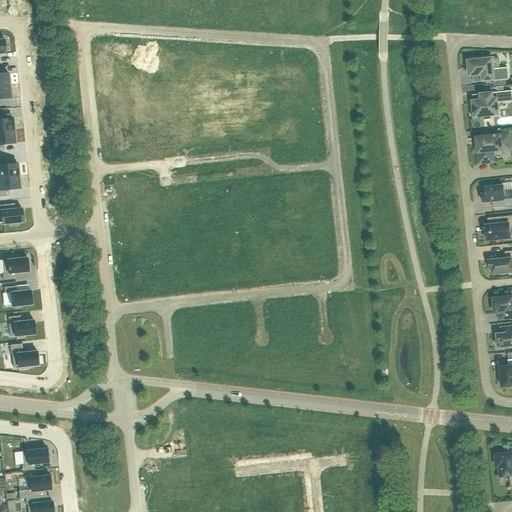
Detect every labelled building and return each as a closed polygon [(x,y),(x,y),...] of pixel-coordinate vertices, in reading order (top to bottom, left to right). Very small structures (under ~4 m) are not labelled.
[(475,61),(468,61),(470,75),(482,74),(483,82),(493,81),(494,85),(506,84),(506,80),(509,79),(508,68),(492,69),(491,59),(485,60),(485,57),(475,58),(475,61)] [(8,73),(0,74),(0,86),(9,86),(8,73)] [(9,86),(0,86),(0,99),(10,98),(9,86)] [(473,108),(471,108),(472,117),(481,116),(482,120),(491,119),(491,115),(498,114),(497,103),(511,100),(511,95),(511,91),(484,94),(480,94),(481,100),(472,101),(473,108)] [(0,119),(0,132),(14,131),(13,119),(0,119)] [(479,137),(476,138),(477,145),(479,163),(492,162),(494,162),(492,151),(508,149),(510,149),(508,134),(500,135),(499,129),(479,131),(479,137)] [(14,131),(0,132),(0,144),(15,143),(14,131)] [(1,165),(0,165),(0,178),(18,176),(17,164),(1,165)] [(18,176),(0,178),(0,190),(20,189),(18,176)] [(486,194),(482,194),(483,202),(493,201),(494,208),(511,205),(511,182),(502,184),(503,186),(485,187),(486,194)] [(0,211),(0,224),(10,223),(10,226),(19,225),(18,222),(23,222),(22,209),(0,211)] [(500,224),(485,225),(487,240),(511,238),(510,230),(511,229),(511,215),(499,217),(500,224)] [(505,259),(489,260),(490,269),(492,269),(492,274),(500,273),(500,275),(507,275),(507,273),(511,272),(511,260),(511,258),(511,250),(505,252),(505,259)] [(4,274),(2,274),(3,280),(15,279),(15,273),(29,272),(27,258),(16,259),(16,257),(10,258),(10,260),(2,260),(4,274)] [(16,286),(4,287),(4,293),(10,293),(12,307),(15,306),(15,308),(21,308),(21,306),(32,305),(31,291),(17,292),(16,286)] [(493,304),(492,305),(493,310),(494,311),(494,313),(499,313),(500,319),(510,318),(511,318),(511,296),(506,297),(504,296),(499,296),(498,298),(493,298),(493,304)] [(21,316),(8,317),(10,337),(18,336),(18,338),(24,338),(24,336),(35,334),(34,320),(21,322),(21,316)] [(497,336),(495,336),(495,342),(497,342),(498,348),(503,347),(503,349),(510,349),(510,347),(511,346),(511,326),(511,327),(501,327),(501,328),(501,333),(496,334),(497,336)] [(22,344),(10,345),(11,355),(12,355),(13,368),(21,367),(21,369),(27,368),(27,367),(38,365),(37,351),(23,353),(22,344)] [(509,366),(500,367),(502,387),(511,385),(511,359),(508,360),(509,366)] [(23,465),(22,465),(22,471),(35,470),(34,464),(48,463),(48,457),(49,456),(49,449),(47,449),(22,451),(23,465)] [(496,457),(495,458),(495,464),(497,464),(497,466),(500,466),(501,476),(509,475),(510,487),(511,486),(511,453),(505,454),(505,453),(498,453),(498,455),(496,455),(496,457)] [(28,490),(18,491),(19,499),(25,499),(25,498),(34,497),(33,491),(51,490),(50,483),(52,483),(51,476),(49,476),(27,478),(28,490)] [(34,497),(25,498),(25,499),(26,505),(27,505),(28,511),(55,511),(55,507),(53,508),(52,501),(38,503),(38,497),(34,497)]
